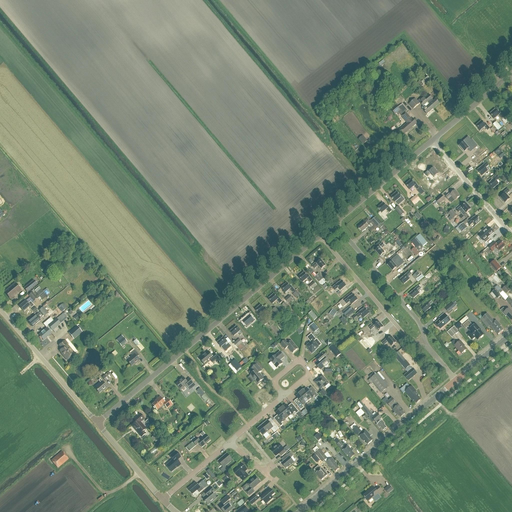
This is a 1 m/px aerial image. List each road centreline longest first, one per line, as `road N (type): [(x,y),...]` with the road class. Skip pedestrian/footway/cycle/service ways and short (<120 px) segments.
road 1 (unclassified): [(96,424),(319,235)]
road 2 (tertiary): [(299,511),(454,381)]
road 3 (residential): [(425,345),(407,339),(319,235)]
road 4 (residential): [(425,345),(419,323),(334,223)]
road 5 (unclassified): [(96,424),(0,309)]
road 6 (unclassified): [(334,223),(432,140)]
road 7 (residential): [(511,235),(432,140)]
